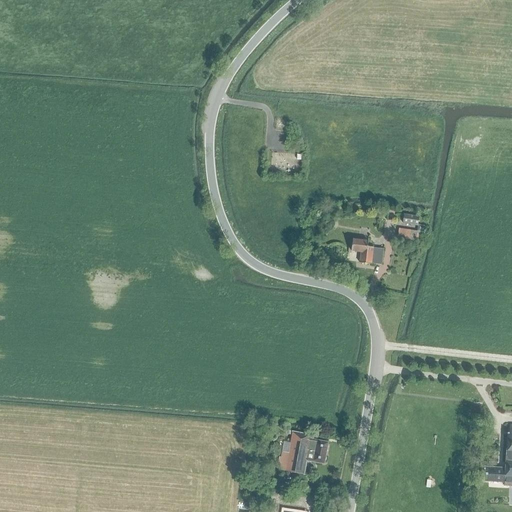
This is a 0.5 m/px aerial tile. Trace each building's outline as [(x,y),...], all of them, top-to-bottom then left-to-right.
[(419,217),(405,214),(403,223),(418,226),(419,217)] [(417,231),(398,228),(397,238),(416,241),(417,231)] [(368,241),(352,239),(351,252),(361,253),(359,263),(371,265),(371,264),(381,265),(383,249),(373,248),(373,247),(367,246),(368,241)] [(511,425),(508,425),(504,467),(485,466),(484,481),(504,482),(504,486),(511,486),(511,425)] [(311,435),(292,432),(288,454),(282,453),(281,458),(279,458),(278,462),(280,462),(279,469),(304,474),(306,461),(324,464),(328,443),(310,439),(311,435)]
